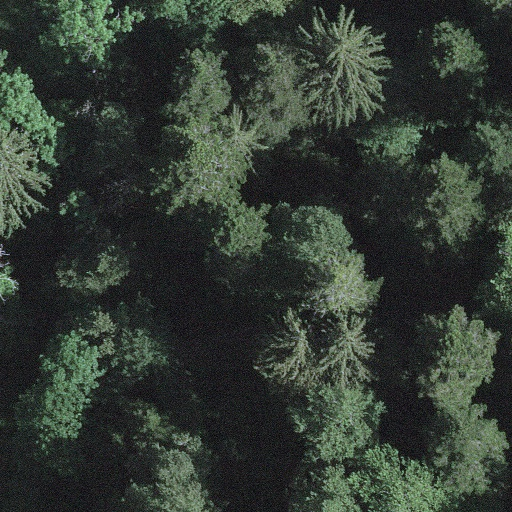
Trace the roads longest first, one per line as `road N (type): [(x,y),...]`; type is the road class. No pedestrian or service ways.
road 1 (track): [(511,313),(400,327),(166,337),(92,330),(0,302)]
road 2 (track): [(0,291),(103,200),(268,0)]
